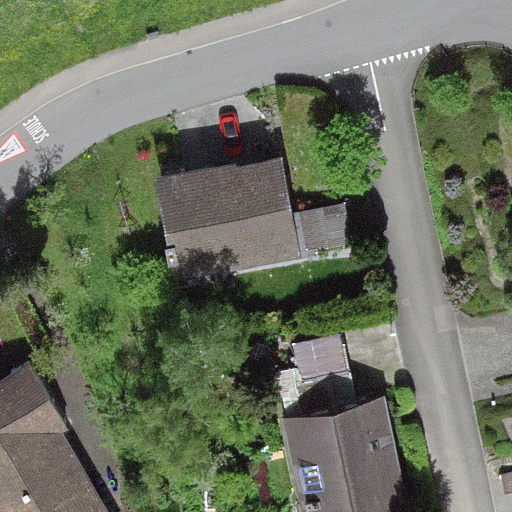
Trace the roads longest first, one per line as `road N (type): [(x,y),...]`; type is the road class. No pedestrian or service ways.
road 1 (residential): [(469,511),(362,28)]
road 2 (tertiary): [(0,169),(130,93),(362,28)]
